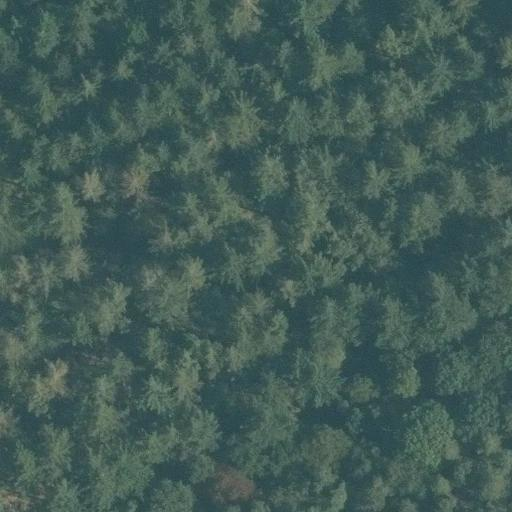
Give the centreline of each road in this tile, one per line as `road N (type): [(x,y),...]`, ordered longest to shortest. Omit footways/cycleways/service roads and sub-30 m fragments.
road 1 (track): [(276,0),(400,417)]
road 2 (track): [(177,511),(400,417)]
road 3 (track): [(400,417),(511,371)]
